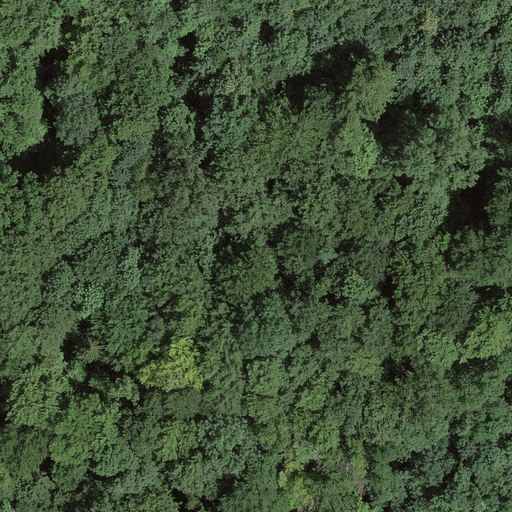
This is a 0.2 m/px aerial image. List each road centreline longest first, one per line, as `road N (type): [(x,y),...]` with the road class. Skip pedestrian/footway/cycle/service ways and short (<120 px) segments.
road 1 (track): [(458,193),(418,126),(328,78),(212,51),(0,64)]
road 2 (track): [(0,474),(339,364),(375,341),(385,324)]
road 3 (track): [(511,93),(328,78)]
road 4 (track): [(458,193),(451,264),(385,324)]
